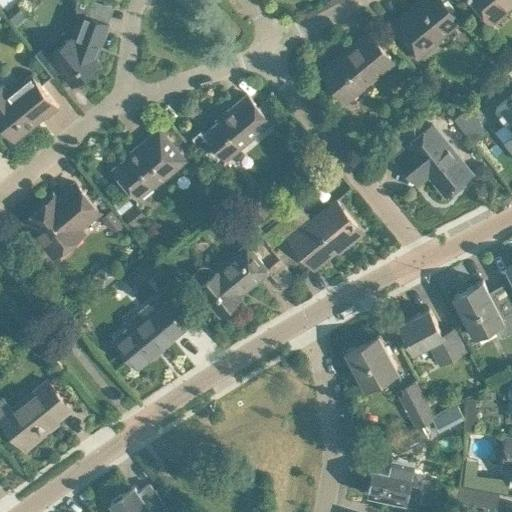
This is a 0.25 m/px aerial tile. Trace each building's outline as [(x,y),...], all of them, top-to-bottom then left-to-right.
[(77,0),(75,7),(77,8),(85,11),(89,0),(77,0)] [(460,19),(448,5),(444,0),(422,0),(411,10),(410,9),(392,23),(405,39),(418,55),(434,43),(432,41),(460,19)] [(511,3),(511,0),(473,0),(491,21),(511,3)] [(71,26),(36,53),(54,75),(62,69),(72,83),(99,62),(92,52),(96,41),(101,42),(108,22),(90,15),(85,13),(77,34),(76,32),(71,26)] [(324,71),(346,98),(392,59),(382,47),(370,31),(345,51),(346,53),(324,71)] [(0,83),(0,121),(2,124),(14,139),(45,114),(46,115),(59,105),(47,90),(33,73),(20,83),(11,91),(3,81),(0,83)] [(226,157),(255,133),(270,121),(248,93),(217,118),(219,120),(205,131),(218,147),(226,157)] [(452,93),(450,104),(463,106),(465,96),(452,93)] [(511,93),(495,107),(506,120),(495,129),(511,149),(511,93)] [(467,104),(452,116),(458,124),(473,112),(467,104)] [(472,171),(459,156),(432,122),(420,132),(410,120),(389,137),(401,151),(397,155),(411,171),(421,163),(445,193),(472,171)] [(186,159),(173,143),(160,128),(135,149),(137,151),(131,156),(130,155),(115,167),(138,195),(163,175),(164,177),(186,159)] [(54,255),(69,243),(84,231),(80,225),(99,210),(76,181),(57,197),(53,193),(47,198),(48,200),(24,219),(54,255)] [(256,221),(269,211),(257,195),(244,205),(256,221)] [(337,199),(321,211),(290,236),(302,250),(314,266),(345,241),(347,243),(363,231),(337,199)] [(137,202),(124,211),(135,225),(147,216),(137,202)] [(114,229),(122,222),(111,208),(103,215),(114,229)] [(292,209),(262,233),(272,246),(302,221),(292,209)] [(268,269),(256,253),(248,244),(218,268),(219,269),(216,271),(213,267),(209,264),(203,263),(198,265),(195,269),(194,273),(191,275),(220,311),(241,294),(240,292),(268,269)] [(149,255),(124,275),(135,288),(160,268),(149,255)] [(108,262),(93,274),(104,287),(118,275),(108,262)] [(454,293),(464,311),(474,331),(494,321),(501,335),(511,328),(511,301),(507,292),(498,297),(495,291),(491,293),(483,279),(454,293)] [(184,327),(171,312),(158,296),(148,305),(151,309),(116,338),(138,365),(184,327)] [(400,322),(410,340),(414,349),(430,341),(440,361),(465,348),(464,345),(454,327),(443,333),(429,307),(400,322)] [(398,368),(379,333),(347,350),(366,385),(398,368)] [(59,362),(48,371),(53,377),(65,368),(59,362)] [(511,375),(493,384),(495,390),(511,381),(511,400),(509,400),(509,417),(511,416),(511,373),(511,374),(511,375)] [(1,417),(11,429),(24,445),(43,429),(44,430),(46,428),(45,427),(70,407),(48,379),(32,392),(1,417)] [(417,425),(422,422),(433,416),(434,416),(424,398),(415,380),(404,386),(406,392),(401,395),(417,425)] [(434,416),(433,416),(440,429),(453,422),(446,409),(434,416)] [(422,422),(417,425),(391,438),(398,451),(428,435),(422,422)] [(511,434),(507,434),(503,466),(511,466),(511,434)] [(374,465),(368,492),(391,498),(406,501),(406,503),(418,506),(421,491),(417,484),(410,483),(415,460),(404,458),(397,456),(394,469),(374,465)] [(464,472),(463,483),(476,485),(477,473),(464,472)] [(170,511),(150,483),(140,489),(135,483),(111,500),(119,511),(114,511),(112,510),(109,511),(170,511)] [(500,491),(459,483),(456,499),(497,507),(500,491)]
